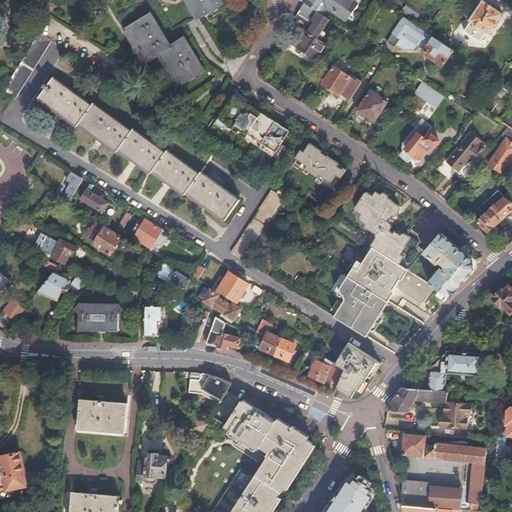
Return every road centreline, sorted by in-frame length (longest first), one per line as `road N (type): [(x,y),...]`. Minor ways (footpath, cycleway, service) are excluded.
road 1 (residential): [(503,265),(408,181),(253,82),(248,69),(285,15),(281,0)]
road 2 (tertiary): [(361,418),(218,361),(0,351)]
road 3 (tertiary): [(439,320),(361,418)]
